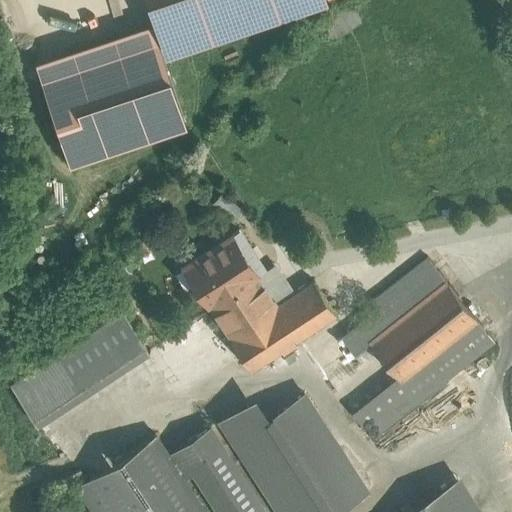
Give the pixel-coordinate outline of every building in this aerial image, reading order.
[(147,0),(165,53),(324,0),(147,0)] [(150,21),(36,59),(42,78),(157,39),(150,21)] [(157,39),(42,78),(70,161),(185,122),(157,39)] [(209,306),(210,305),(257,275),(258,274),(232,234),(182,266),(209,306)] [(340,336),(359,359),(374,347),(369,340),(446,280),(427,256),(363,306),(369,314),(340,336)] [(277,305),(295,293),(275,263),(258,274),(257,275),(277,305)] [(257,275),(210,305),(220,320),(230,335),(229,336),(243,356),(251,368),(335,313),(314,280),(295,293),(277,305),(257,275)] [(369,340),(374,347),(398,376),(398,377),(475,316),(446,280),(369,340)] [(11,383),(37,423),(148,350),(122,310),(11,383)] [(475,316),(398,377),(417,401),(494,340),(475,316)] [(398,376),(352,411),(373,436),(417,401),(398,377),(398,376)] [(304,391),(277,409),(340,505),(367,488),(304,391)] [(329,511),(340,505),(277,409),(268,414),(256,395),(247,401),(319,511),(329,511)] [(319,511),(247,401),(220,418),(280,511),(319,511)] [(171,450),(181,465),(220,440),(210,425),(171,450)] [(206,511),(155,432),(77,483),(95,511),(206,511)] [(266,511),(220,440),(181,465),(184,470),(191,465),(221,511),(266,511)] [(481,511),(457,475),(398,511),(481,511)]
